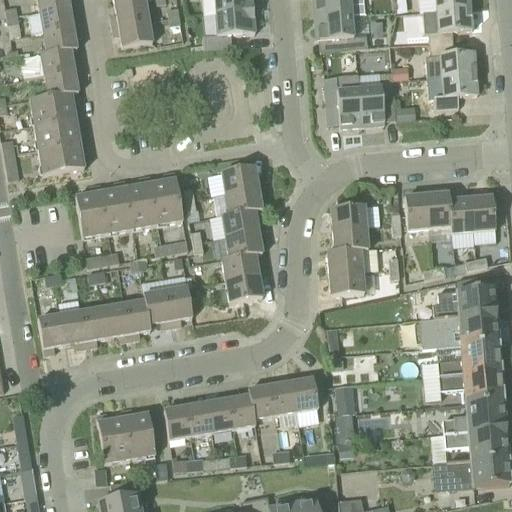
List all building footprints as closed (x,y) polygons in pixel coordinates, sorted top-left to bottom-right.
[(69,0),(34,0),(38,17),(68,11),(66,1),(69,0)] [(143,5),(142,0),(105,0),(106,0),(111,0),(113,10),(143,5)] [(250,0),(212,0),(214,19),(252,16),(250,0)] [(324,0),(311,1),(313,23),(363,19),(361,0),(324,0)] [(469,14),(467,0),(421,0),(423,18),(435,17),(469,14)] [(165,8),(164,2),(153,3),(154,10),(165,8)] [(147,27),(147,26),(143,5),(113,10),(115,21),(109,22),(111,33),(147,27)] [(68,11),(38,17),(41,38),(78,32),(76,21),(70,22),(68,11)] [(5,22),(15,20),(14,12),(3,14),(5,22)] [(166,23),(177,21),(176,13),(164,15),(166,23)] [(451,37),(471,35),(469,14),(435,17),(436,37),(427,38),(428,50),(452,48),(451,37)] [(215,41),(201,42),(202,54),(230,52),(229,40),(254,38),(252,16),(214,19),(215,41)] [(313,23),(315,46),(339,43),(340,55),(366,53),(363,19),(313,23)] [(16,29),(15,20),(5,22),(6,30),(16,29)] [(179,29),(177,21),(166,23),(167,31),(179,29)] [(111,33),(113,43),(119,42),(120,53),(151,48),(147,27),(111,33)] [(18,28),(16,29),(6,30),(8,43),(20,41),(18,28)] [(45,60),(69,56),(75,55),(73,43),(79,42),(78,32),(41,38),(45,59),(45,60)] [(474,79),(473,58),(453,60),(452,48),(428,50),(429,62),(425,62),(427,83),(439,82),(474,79)] [(15,55),(11,56),(5,57),(6,65),(16,63),(15,55)] [(42,81),(79,75),(77,65),(71,66),(69,56),(45,60),(45,59),(39,60),(42,81)] [(131,71),(124,73),(126,80),(133,78),(131,71)] [(407,72),(390,73),(391,79),(391,86),(408,84),(407,72)] [(75,87),(81,86),(79,75),(42,81),(46,102),(77,97),(75,87)] [(391,79),(357,81),(361,132),(383,130),(381,106),(393,105),(391,79)] [(439,82),(440,103),(432,104),(433,116),(457,114),(456,102),(476,100),(474,79),(439,82)] [(357,81),(322,84),(325,110),(337,109),(339,134),(361,132),(357,81)] [(46,102),(28,106),(32,130),(74,123),(71,104),(78,103),(77,97),(46,102)] [(396,127),(414,126),(413,111),(394,112),(396,127)] [(36,155),(78,148),(75,129),(82,128),(81,122),(74,123),(32,130),(36,155)] [(0,147),(1,155),(11,153),(10,145),(0,146),(0,147)] [(79,154),(86,153),(85,147),(78,148),(36,155),(41,181),(83,174),(79,154)] [(3,163),(13,161),(11,153),(1,155),(3,163)] [(4,171),(14,169),(14,165),(13,161),(3,163),(3,167),(4,171)] [(14,169),(4,171),(5,178),(15,177),(14,169)] [(253,172),(220,177),(224,199),(257,194),(253,172)] [(17,185),(15,177),(5,178),(7,187),(17,185)] [(181,226),(173,178),(167,179),(168,186),(149,189),(156,231),(181,226)] [(148,182),(142,183),(144,190),(124,193),(131,235),(156,231),(149,189),(148,182)] [(123,186),(117,187),(119,194),(100,197),(106,239),(131,235),(124,193),(123,186)] [(98,191),(93,192),(94,198),(74,202),(81,244),(106,239),(100,197),(98,191)] [(191,194),(182,195),(184,206),(193,204),(191,194)] [(260,215),(257,194),(224,199),(227,220),(253,216),(260,215)] [(449,232),(447,206),(447,199),(425,201),(427,234),(449,232)] [(425,201),(403,202),(406,236),(427,234),(425,201)] [(472,238),(493,236),(491,202),(469,204),(472,238)] [(203,204),(198,204),(193,204),(184,206),(187,224),(198,223),(205,214),(203,204)] [(469,204),(447,206),(449,232),(450,239),(472,238),(469,204)] [(329,214),(331,236),(364,233),(363,211),(329,214)] [(224,243),(257,238),(253,216),(227,220),(220,222),(224,243)] [(392,231),(399,230),(398,219),(391,220),(392,231)] [(399,230),(392,231),(392,241),(400,240),(399,230)] [(331,236),(333,257),(366,255),(364,233),(331,236)] [(190,238),(192,248),(200,247),(198,237),(190,238)] [(260,259),(257,238),(224,243),(227,264),(254,260),(260,259)] [(184,246),(168,249),(170,259),(186,256),(184,246)] [(202,257),(200,247),(192,248),(193,258),(202,257)] [(154,262),(170,259),(168,249),(152,251),(154,262)] [(327,279),(361,277),(377,275),(376,254),(366,255),(333,257),(326,258),(327,279)] [(100,261),(102,271),(117,268),(115,258),(100,261)] [(224,287),(257,282),(254,260),(227,264),(220,265),(224,287)] [(102,271),(100,261),(84,263),(86,274),(102,271)] [(171,264),(172,275),(181,273),(180,263),(171,264)] [(389,274),(397,274),(396,263),(388,264),(389,274)] [(484,263),(474,265),(476,274),(486,272),(484,263)] [(144,264),(136,265),(138,276),(146,275),(144,264)] [(138,276),(136,265),(128,267),(130,278),(138,276)] [(466,276),(476,274),(474,265),(464,267),(466,276)] [(443,272),(432,274),(434,283),(444,281),(443,272)] [(398,284),(397,274),(389,274),(389,284),(398,284)] [(422,276),(424,285),(434,283),(432,274),(422,276)] [(102,276),(94,277),(96,288),(104,287),(102,276)] [(96,288),(94,277),(86,279),(88,289),(96,288)] [(327,279),(329,301),(363,299),(361,277),(327,279)] [(59,278),(51,280),(53,291),(61,289),(59,278)] [(53,291),(51,280),(43,281),(45,292),(53,291)] [(186,294),(194,292),(193,281),(184,283),(185,293),(186,294)] [(419,326),(494,319),(492,294),(483,295),(482,281),(453,283),(455,297),(454,297),(455,309),(419,312),(419,326)] [(74,282),(65,284),(67,296),(76,295),(74,282)] [(224,287),(227,309),(261,303),(257,282),(224,287)] [(197,307),(194,292),(186,294),(188,308),(197,307)] [(179,325),(190,323),(188,308),(186,294),(185,293),(164,296),(170,333),(180,331),(179,325)] [(159,335),(170,333),(164,296),(141,300),(143,306),(144,306),(148,330),(158,329),(159,335)] [(122,310),(128,346),(138,344),(137,338),(149,336),(148,330),(144,306),(143,306),(122,310)] [(75,355),(85,353),(79,317),(77,307),(56,311),(57,321),(58,320),(63,351),(74,349),(75,355)] [(122,310),(101,313),(106,344),(117,342),(118,348),(128,346),(122,310)] [(101,313),(79,317),(85,353),(96,352),(95,346),(106,344),(101,313)] [(494,319),(419,326),(421,355),(459,352),(459,351),(496,348),(494,319)] [(52,353),(63,351),(58,320),(57,321),(36,324),(42,360),(53,359),(52,353)] [(459,351),(459,352),(460,365),(437,367),(438,382),(499,377),(496,348),(459,351)] [(338,358),(337,349),(324,350),(325,360),(338,358)] [(342,375),(341,362),(328,363),(329,376),(342,375)] [(464,409),(501,406),(499,377),(438,382),(439,396),(463,394),(464,409)] [(317,414),(310,378),(299,380),(300,386),(289,388),(295,418),(317,414)] [(273,422),(295,418),(289,388),(279,389),(278,383),(267,385),(273,422)] [(273,422),(267,385),(257,387),(258,393),(246,395),(247,401),(252,425),(253,425),(273,422)] [(236,397),(226,398),(232,435),(254,431),(253,425),(252,425),(247,401),(237,403),(236,397)] [(205,408),(211,438),(232,435),(226,398),(215,400),(216,406),(205,408)] [(183,406),(189,442),(211,438),(205,408),(194,410),(193,404),(183,406)] [(189,442),(183,406),(173,407),(174,413),(162,415),(168,446),(189,442)] [(443,440),(504,435),(501,406),(464,409),(465,423),(442,425),(443,440)] [(335,408),(336,420),(351,419),(354,419),(353,407),(335,408)] [(121,423),(128,465),(154,461),(147,419),(126,422),(125,416),(119,417),(121,424),(121,423)] [(21,419),(10,421),(13,437),(24,435),(21,419)] [(103,470),(128,465),(121,423),(121,424),(102,427),(100,420),(95,421),(103,470)] [(504,435),(443,440),(429,441),(432,471),(445,469),(445,467),(444,454),(468,452),(469,465),(506,463),(504,435)] [(353,446),(352,438),(331,440),(331,448),(353,446)] [(25,440),(14,442),(15,449),(26,447),(25,440)] [(337,449),(338,462),(353,461),(352,448),(337,449)] [(280,467),(289,467),(287,455),(279,456),(280,467)] [(271,457),(272,468),(280,467),(279,456),(271,457)] [(325,469),(333,468),(332,457),(324,458),(325,469)] [(237,472),(245,471),(244,459),(236,460),(237,472)] [(28,460),(17,462),(19,476),(31,474),(28,460)] [(228,461),(229,472),(237,472),(236,460),(228,461)] [(435,496),(508,490),(506,463),(469,465),(445,467),(445,469),(432,471),(435,496)] [(185,465),(186,476),(194,476),(193,464),(185,465)] [(194,476),(202,475),(201,464),(193,464),(194,476)] [(155,469),(156,485),(167,484),(165,468),(155,469)] [(93,474),(95,491),(105,490),(103,473),(93,474)] [(133,487),(108,489),(111,505),(96,508),(96,511),(138,511),(136,500),(133,487)] [(33,489),(21,491),(23,504),(35,502),(33,489)] [(36,511),(35,502),(23,504),(24,511),(36,511)] [(238,508),(238,511),(267,511),(266,502),(252,505),(238,508)] [(314,505),(278,511),(328,511),(326,503),(314,505)]
